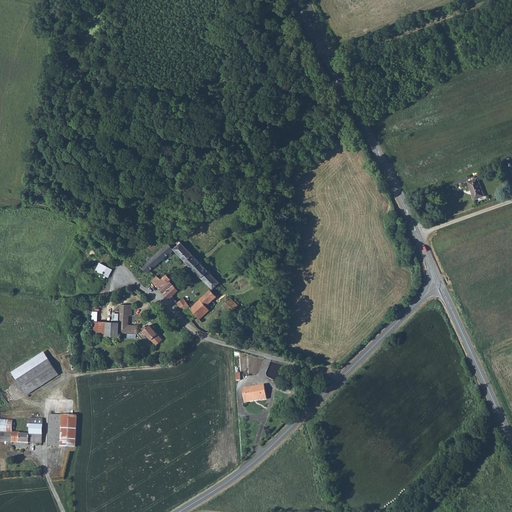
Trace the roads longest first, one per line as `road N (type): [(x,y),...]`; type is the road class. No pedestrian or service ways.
road 1 (secondary): [(295,0),(440,283)]
road 2 (track): [(0,414),(74,375),(172,362),(201,338)]
road 3 (tertiary): [(179,511),(248,467),(341,379)]
road 4 (secondary): [(440,283),(511,440)]
road 5 (unclassified): [(201,338),(341,379)]
road 6 (tertiary): [(341,379),(440,283)]
road 7 (unclassified): [(201,338),(115,255)]
